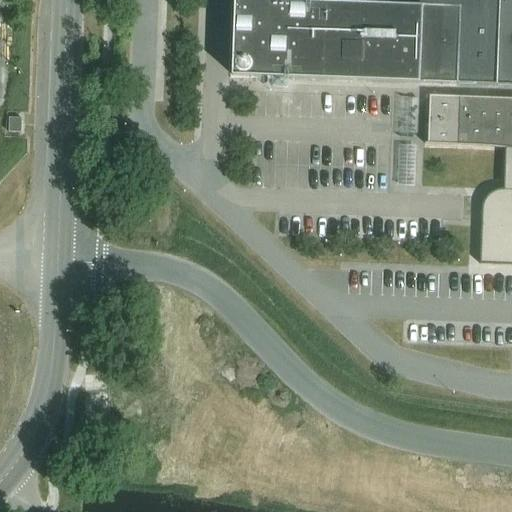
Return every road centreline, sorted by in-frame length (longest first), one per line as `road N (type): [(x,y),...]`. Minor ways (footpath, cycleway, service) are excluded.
road 1 (unclassified): [(511,454),(369,425),(308,390),(196,281),(153,268),(58,264)]
road 2 (unknown): [(220,196),(511,206)]
road 3 (secondary): [(67,0),(58,264)]
road 4 (secondary): [(58,264),(50,391),(0,484)]
